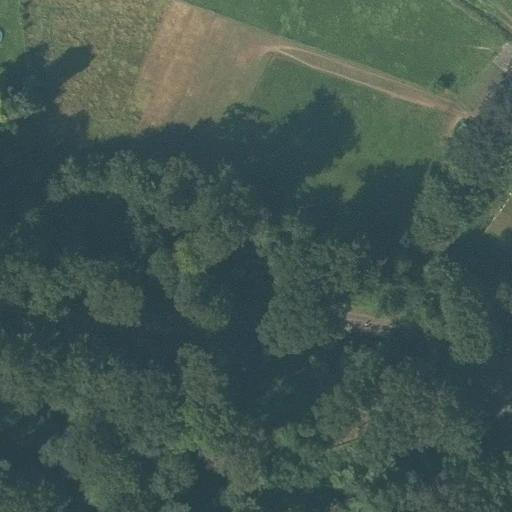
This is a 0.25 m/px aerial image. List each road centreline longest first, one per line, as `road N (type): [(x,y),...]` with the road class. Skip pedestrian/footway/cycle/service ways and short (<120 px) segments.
road 1 (track): [(448,511),(503,388)]
road 2 (track): [(107,511),(69,476),(0,434)]
